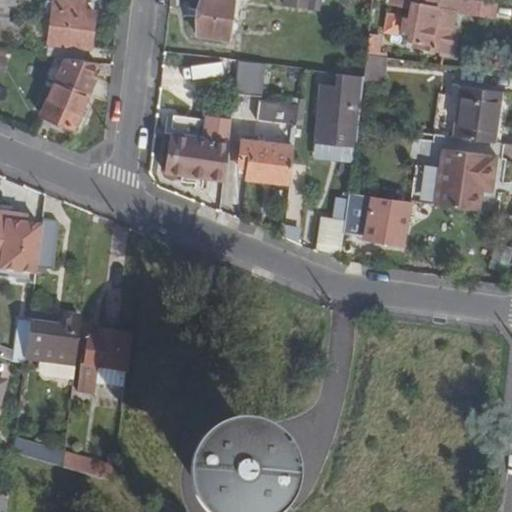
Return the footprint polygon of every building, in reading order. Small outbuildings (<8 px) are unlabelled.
[(27,0),(29,0),(0,0),(0,26),(13,28),(15,0),(27,0)] [(65,59),(89,62),(94,12),(85,11),(77,10),(78,0),(74,0),(54,0),(48,57),(56,58),(65,59)] [(77,10),(85,11),(86,1),(78,0),(77,10)] [(234,0),(202,0),(197,36),(229,41),(234,0)] [(285,0),(285,7),(321,11),(321,0),(285,0)] [(462,0),(390,0),(390,3),(411,6),(409,19),(404,18),(402,30),(413,31),(412,38),(432,41),(432,40),(434,40),(433,47),(455,50),(459,24),(453,24),(455,8),(462,9),(462,0)] [(379,37),(368,36),(367,44),(365,56),(375,57),(376,58),(379,37)] [(373,75),(375,57),(365,56),(363,78),(362,80),(367,80),(368,74),(373,75)] [(48,78),(56,81),(65,59),(56,58),(48,78)] [(91,76),(97,63),(89,62),(65,59),(56,81),(41,116),(74,129),(96,79),(91,76)] [(267,65),(239,62),(236,96),(263,99),(267,65)] [(178,81),(218,80),(218,65),(177,66),(178,81)] [(357,125),(357,124),(354,124),(360,78),(343,75),(342,92),(321,90),(316,142),(354,147),(357,125)] [(453,138),(493,143),(500,93),(460,88),(453,138)] [(16,103),(0,96),(0,107),(11,113),(16,103)] [(297,127),(300,107),(260,103),(258,122),(297,127)] [(172,117),(170,134),(204,138),(206,121),(172,117)] [(166,173),(225,182),(232,121),(206,118),(206,121),(204,138),(170,134),(166,173)] [(247,180),(290,185),(295,149),(242,143),(239,168),(248,169),(247,180)] [(433,207),(477,212),(480,192),(481,185),(491,186),(495,156),(440,149),(433,207)] [(343,233),(343,235),(401,244),(407,203),(348,195),(343,233)] [(25,227),(26,220),(0,215),(0,264),(19,267),(18,275),(36,277),(37,269),(42,229),(25,227)] [(59,222),(44,220),(42,229),(37,269),(53,271),(59,222)] [(320,254),(340,262),(343,235),(343,233),(323,231),(320,254)] [(19,267),(0,264),(0,277),(36,283),(36,277),(18,275),(19,267)] [(59,327),(60,316),(32,312),(31,324),(59,327)] [(76,366),(82,318),(60,316),(59,327),(31,324),(26,359),(76,366)] [(100,340),(101,332),(90,331),(90,339),(100,340)] [(127,372),(131,337),(101,332),(100,340),(90,339),(89,339),(85,366),(81,366),(78,392),(93,394),(95,384),(97,367),(127,372)] [(95,384),(124,388),(127,372),(97,367),(95,384)] [(16,442),(15,454),(26,458),(63,469),(65,456),(16,442)] [(255,511),(257,511),(261,509),(266,502),(270,505),(273,500),(269,498),(271,493),(272,486),(271,479),(276,477),(275,472),(270,473),(268,469),(262,461),(257,457),(260,453),(255,451),(253,455),(242,452),(233,453),(232,448),(227,449),(228,454),(217,461),(213,467),(208,465),(206,469),(210,471),(208,480),(209,491),(204,492),(205,497),(210,496),(214,503),(222,510),(221,511),(255,511)] [(63,469),(98,479),(100,464),(65,453),(65,456),(63,469)] [(98,479),(112,483),(114,468),(100,464),(98,479)]
